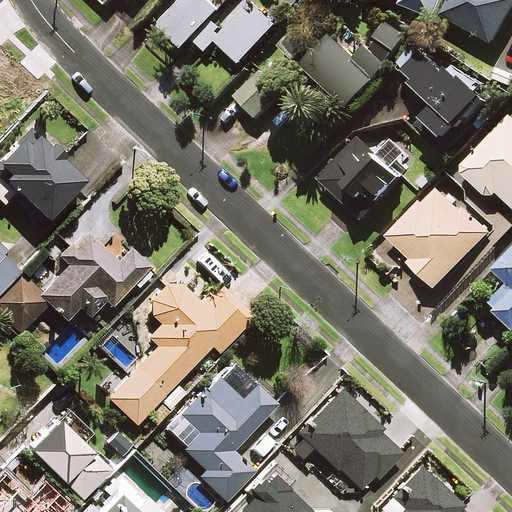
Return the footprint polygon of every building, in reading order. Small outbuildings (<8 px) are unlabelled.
[(217,40),(224,34),(211,22),(221,11),(209,0),(182,0),(159,25),(185,49),(193,40),(206,52),(217,40)] [(402,0),(401,4),(433,17),(440,0),(402,0)] [(511,9),(511,0),(452,0),(444,15),(494,43),(511,9)] [(224,34),(217,40),(242,64),(278,26),(260,9),(254,16),(247,9),(225,32),(224,34)] [(409,36),(391,20),(378,36),(396,51),(409,36)] [(311,46),(297,32),(282,46),(295,61),(311,46)] [(356,58),(333,36),(304,66),(348,108),(388,65),(368,46),(356,58)] [(472,126),(467,122),(487,98),(455,71),(452,75),(419,47),(403,65),(420,80),(416,84),(439,105),(433,113),(418,129),(447,154),(472,126)] [(284,94),(263,71),(236,95),(257,118),(284,94)] [(0,129),(22,106),(0,84),(0,129)] [(511,116),(461,171),(491,198),(497,191),(511,204),(511,116)] [(59,154),(61,151),(49,140),(47,143),(26,124),(0,151),(0,199),(3,203),(15,189),(45,216),(82,175),(59,154)] [(402,176),(359,138),(322,180),(365,218),(402,176)] [(487,233),(437,186),(390,237),(412,258),(409,262),(437,287),(487,233)] [(1,256),(6,252),(0,246),(0,313),(18,331),(46,301),(64,318),(77,305),(88,315),(103,298),(109,304),(148,264),(129,246),(115,261),(84,231),(73,243),(69,240),(57,253),(60,256),(67,262),(38,292),(27,281),(1,256)] [(502,316),(489,329),(501,341),(511,329),(511,253),(496,270),(510,283),(490,304),(502,316)] [(201,303),(173,276),(144,307),(159,322),(146,335),(156,344),(106,395),(134,422),(209,343),(217,350),(250,314),(219,284),(201,303)] [(240,397),(217,373),(179,412),(198,431),(182,447),(203,468),(197,474),(222,499),(252,468),(231,447),(275,402),(255,382),(240,397)] [(380,425),(339,387),(297,432),(358,489),(372,473),(375,476),(399,450),(376,429),(380,425)] [(108,467),(56,417),(28,445),(79,496),(108,467)] [(197,478),(180,462),(164,478),(181,494),(197,478)] [(461,504),(419,464),(377,508),(381,511),(463,511),(458,507),(461,504)] [(244,485),(250,491),(230,511),(299,511),(306,506),(269,471),(262,478),(256,472),(244,485)] [(51,511),(14,474),(0,487),(0,511),(51,511)] [(142,511),(118,488),(95,510),(97,511),(142,511)]
